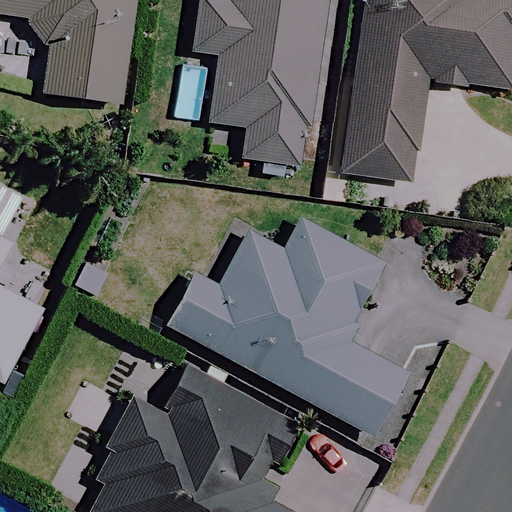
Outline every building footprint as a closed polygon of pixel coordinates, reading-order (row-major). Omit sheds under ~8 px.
[(6,114),(95,128),(114,0),(0,0),(0,38),(17,41),(6,114)] [(213,0),(214,1),(208,0),(187,0),(180,55),(210,59),(200,126),(237,131),(232,162),(301,172),(314,174),(339,0),(213,0)] [(360,0),(338,182),(438,194),(449,105),(511,112),(511,4),(479,0),(478,0),(360,0)] [(126,348),(352,462),(386,393),(310,355),(352,271),(270,229),(249,272),(219,257),(193,306),(156,288),(126,348)] [(0,341),(9,325),(0,320),(0,341)] [(113,421),(60,511),(245,511),(234,505),(268,446),(153,381),(126,428),(113,421)]
